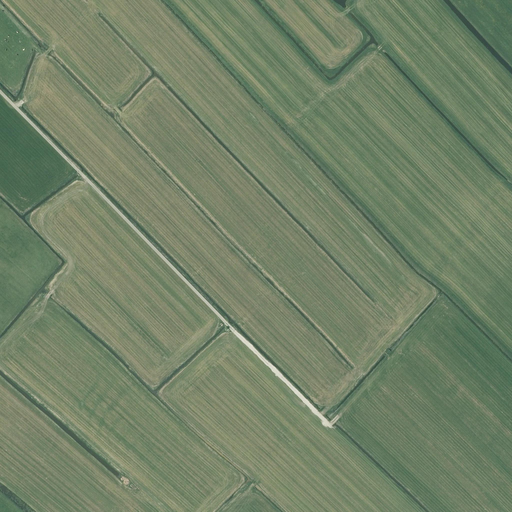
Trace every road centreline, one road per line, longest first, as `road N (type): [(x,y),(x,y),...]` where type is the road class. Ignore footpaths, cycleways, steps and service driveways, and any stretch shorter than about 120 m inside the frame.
road 1 (track): [(0,92),(330,426),(338,417)]
road 2 (track): [(0,363),(177,511)]
road 3 (track): [(85,178),(39,214),(70,268),(0,346)]
